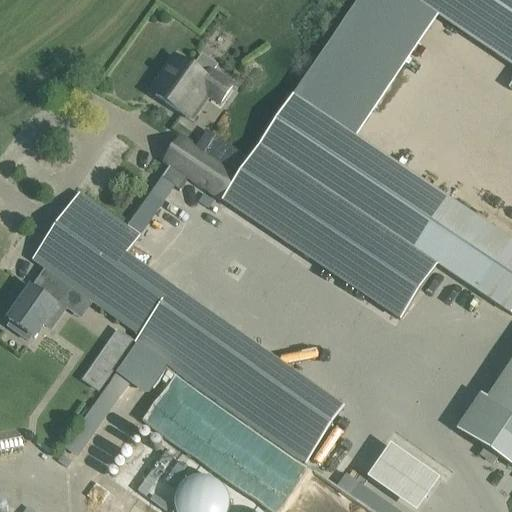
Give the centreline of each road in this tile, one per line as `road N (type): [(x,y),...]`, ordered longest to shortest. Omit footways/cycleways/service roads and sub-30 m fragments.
road 1 (unknown): [(431,424),(166,235)]
road 2 (unknown): [(431,424),(511,305)]
